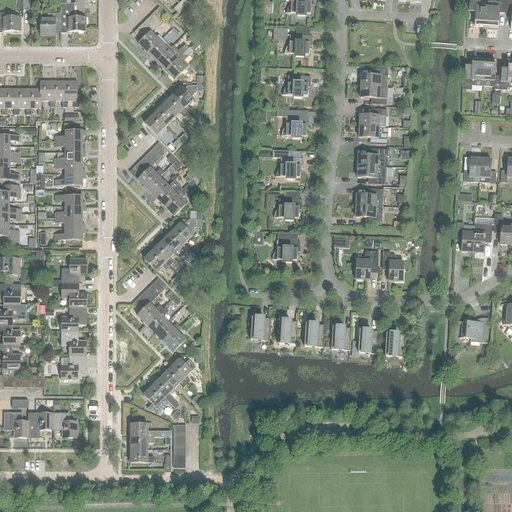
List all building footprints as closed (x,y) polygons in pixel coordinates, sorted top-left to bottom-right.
[(29,0),(18,0),(18,10),(30,10),(29,0)] [(185,0),(182,0),(178,5),(182,9),(188,3),(185,0)] [(290,0),(291,5),(289,7),(288,9),(287,11),(287,13),(286,13),(286,14),(297,14),(297,17),(305,17),(305,15),(311,15),(311,6),(313,6),(313,0),(290,0)] [(486,28),(487,8),(479,7),(478,1),(476,1),(476,0),(469,0),(469,12),(475,12),(474,27),(486,28)] [(487,8),(486,28),(498,28),(499,14),(505,14),(506,1),(500,0),(499,3),(488,2),(487,8)] [(265,14),(273,14),(273,3),(266,3),(265,14)] [(74,4),(60,4),(60,14),(60,34),(66,34),(66,32),(85,32),(85,18),(73,18),(73,5),(74,5),(74,4)] [(182,9),(178,5),(173,10),(177,13),(182,9)] [(159,8),(155,12),(163,20),(167,16),(159,8)] [(155,12),(151,16),(159,24),(163,20),(155,12)] [(0,13),(0,33),(1,34),(1,32),(20,32),(20,18),(9,18),(9,14),(0,13)] [(54,34),(60,34),(60,14),(47,14),(47,18),(40,18),(40,37),(54,37),(54,34)] [(151,16),(146,20),(155,28),(159,24),(151,16)] [(150,33),(151,33),(155,28),(146,20),(142,24),(150,33)] [(168,24),(173,29),(177,26),(171,20),(168,24)] [(142,24),(138,29),(146,37),(150,33),(142,24)] [(177,26),(173,29),(178,34),(181,31),(177,26)] [(142,41),(146,37),(138,29),(134,33),(142,41)] [(147,54),(162,40),(158,36),(156,38),(151,33),(150,33),(146,37),(142,41),(138,45),(147,54)] [(191,36),(187,40),(193,45),(196,41),(191,36)] [(295,55),(295,58),(303,58),(304,56),(309,56),(309,47),(312,47),(312,37),(290,36),(289,46),(288,48),(287,50),(286,52),(285,54),(284,54),(284,55),(295,55)] [(162,40),(147,54),(157,63),(169,51),(163,46),(166,44),(162,40)] [(197,42),(192,48),(195,51),(201,45),(197,42)] [(173,47),(169,51),(157,63),(165,72),(185,53),(189,49),(186,45),(178,52),(173,47)] [(185,53),(165,72),(174,81),(189,66),(185,61),(190,56),(189,56),(193,52),(189,49),(185,53)] [(471,86),(482,87),(484,61),(472,61),(471,71),(465,71),(464,91),(470,91),(471,86)] [(494,91),(500,91),(501,77),(495,77),(496,62),(484,61),(482,87),(494,88),(494,91)] [(507,78),(501,77),(500,91),(507,91),(507,89),(511,89),(511,63),(508,63),(507,78)] [(360,87),(361,88),(387,88),(388,71),(375,70),(375,76),(361,76),(361,87),(360,87)] [(171,97),(184,110),(193,101),(191,99),(197,92),(202,92),(203,77),(197,77),(196,87),(188,87),(183,91),(180,88),(171,97)] [(310,88),(310,78),(288,77),(288,87),(286,89),(285,91),(284,93),(284,95),(282,95),(282,96),(294,96),(294,98),(302,99),(302,97),(307,97),(308,88),(310,88)] [(55,102),(51,102),(52,81),(39,81),(39,89),(39,102),(40,102),(49,102),(49,108),(53,108),(55,102)] [(67,102),(64,101),(64,81),(52,81),(51,102),(55,102),(61,102),(61,108),(65,108),(67,102)] [(64,81),(64,101),(67,102),(73,102),(73,108),(77,108),(79,102),(76,102),(76,81),(64,81)] [(386,106),(387,88),(361,88),(360,99),(374,99),(374,105),(386,106)] [(19,109),(16,109),(16,89),(4,89),(4,110),(7,109),(13,109),(13,116),(17,116),(19,109)] [(31,109),(28,109),(28,89),(16,89),(16,109),(19,109),(26,109),(26,116),(29,116),(31,109)] [(28,89),(28,109),(31,109),(37,109),(37,116),(41,116),(43,109),(40,109),(40,102),(39,102),(39,89),(28,89)] [(188,114),(184,110),(171,97),(162,106),(175,119),(179,114),(183,119),(188,114)] [(175,119),(162,106),(153,115),(166,128),(175,119)] [(359,127),(379,128),(385,128),(386,110),(374,110),(373,116),(360,116),(359,127),(358,127),(359,127)] [(286,118),(286,128),(285,130),(283,134),(282,136),(281,136),(281,137),(292,137),(292,139),(300,140),(300,138),(306,138),(306,129),(309,129),(308,129),(309,119),(297,118),(297,112),(276,111),(276,118),(286,118)] [(166,128),(153,115),(144,124),(157,136),(166,128)] [(198,124),(193,130),(197,134),(202,128),(198,124)] [(388,128),(385,128),(379,128),(359,127),(359,138),(372,139),(372,145),(387,146),(388,128)] [(55,138),(55,143),(82,143),(82,137),(85,137),(85,132),(64,132),(64,138),(55,138)] [(182,144),(187,139),(183,135),(178,140),(182,144)] [(0,148),(10,148),(10,142),(19,143),(19,137),(0,137),(0,148)] [(178,140),(173,145),(177,149),(182,144),(178,140)] [(82,143),(55,143),(55,148),(64,148),(64,154),(85,154),(85,149),(82,149),(82,143)] [(162,156),(167,151),(158,143),(154,147),(162,156)] [(154,147),(150,151),(158,160),(162,156),(154,147)] [(0,159),(19,159),(19,154),(9,154),(10,148),(0,148),(0,159)] [(357,167),(358,167),(386,169),(389,169),(389,168),(384,168),(385,157),(389,158),(390,151),(372,150),(372,156),(358,156),(358,167),(357,167)] [(150,151),(145,156),(153,165),(158,160),(150,151)] [(272,151),(272,159),(281,159),(280,169),(279,171),(278,173),(277,175),(277,177),(275,177),(275,178),(286,178),(286,180),(295,181),(295,178),(300,179),(300,170),(303,170),(303,160),(291,159),(291,152),(272,151)] [(85,154),(64,154),(57,154),(57,159),(55,159),(55,165),(82,165),(82,158),(85,158),(85,154)] [(145,156),(141,160),(149,169),(153,165),(145,156)] [(172,165),(176,161),(171,156),(167,160),(172,165)] [(481,159),(479,184),(495,185),(496,173),(490,173),(491,160),(489,160),(489,158),(483,158),(483,160),(481,159)] [(0,169),(9,170),(9,164),(19,164),(19,159),(0,159),(0,169)] [(464,171),(463,183),(479,184),(481,159),(470,159),(469,171),(464,171)] [(511,178),(511,159),(508,159),(507,172),(501,171),(500,183),(506,184),(507,178),(511,178)] [(145,173),(149,169),(141,160),(137,165),(145,173)] [(178,170),(181,166),(176,161),(172,165),(178,170)] [(82,165),(55,165),(55,170),(64,170),(64,176),(84,176),(84,171),(82,171),(82,165)] [(137,165),(133,169),(141,177),(145,173),(137,165)] [(386,169),(358,167),(357,178),(371,179),(371,185),(386,186),(386,169)] [(9,176),(9,170),(0,169),(0,180),(19,181),(19,176),(9,176)] [(159,169),(154,174),(149,169),(145,173),(141,177),(137,181),(147,191),(159,178),(163,174),(159,169)] [(190,172),(187,176),(192,181),(196,178),(190,172)] [(84,176),(64,176),(64,181),(55,181),(55,187),(81,187),(82,180),(84,180),(84,176)] [(155,199),(168,187),(159,178),(147,191),(155,199)] [(45,181),(36,181),(36,192),(43,192),(45,192),(45,181)] [(0,204),(9,204),(9,199),(19,199),(19,187),(4,187),(4,194),(0,193),(0,204)] [(172,192),(168,187),(155,199),(164,208),(176,196),(181,191),(177,187),(172,192)] [(355,207),(356,207),(382,208),(383,190),(370,190),(370,196),(356,196),(356,207),(355,207)] [(185,195),(181,191),(176,196),(164,208),(173,217),(186,205),(181,200),(185,195)] [(64,202),(64,208),(85,208),(85,204),(81,204),(81,197),(55,197),(55,202),(64,202)] [(302,201),(279,200),(279,210),(277,212),(276,214),(275,216),(275,218),(274,218),(274,219),(285,219),(285,221),(293,222),(293,219),(299,220),(299,211),(301,211),(302,210),(301,210),(302,201)] [(0,215),(18,216),(18,210),(9,210),(9,204),(0,204),(0,215)] [(356,207),(356,218),(369,219),(369,225),(382,226),(382,208),(356,207)] [(85,208),(64,208),(64,214),(55,214),(55,219),(81,219),(81,212),(85,212),(85,208)] [(18,221),(18,216),(0,215),(0,226),(9,227),(9,220),(18,221)] [(511,246),(511,233),(511,226),(502,226),(502,217),(494,216),(493,231),(501,232),(500,245),(511,246),(511,247),(511,246)] [(81,219),(55,219),(55,224),(64,224),(64,230),(84,230),(84,226),(81,226),(81,219)] [(182,227),(180,224),(171,233),(183,245),(192,236),(193,235),(193,229),(201,229),(201,221),(195,221),(188,221),(182,227)] [(473,254),(474,234),(474,227),(463,226),(464,224),(457,224),(456,239),(462,239),(461,253),(472,254),(473,254)] [(474,227),(474,234),(473,254),(484,254),(485,241),(491,241),(492,226),(474,225),(474,227)] [(9,232),(9,227),(0,226),(0,237),(3,238),(3,244),(18,244),(18,232),(9,232)] [(84,230),(64,230),(64,236),(55,235),(55,241),(81,241),(81,234),(84,234),(84,230)] [(183,245),(171,233),(162,242),(174,254),(183,245)] [(274,258),(273,260),(272,260),(272,261),(283,261),(283,263),(291,264),(291,261),(297,262),(297,253),(300,253),(300,252),(300,243),(296,242),(296,235),(278,234),(278,242),(277,242),(277,252),(276,254),(274,256),(274,258)] [(170,259),(174,254),(162,242),(153,251),(165,264),(165,263),(169,267),(173,263),(170,259)] [(169,267),(165,263),(165,264),(153,251),(143,260),(156,273),(161,267),(165,271),(169,267)] [(44,252),(36,252),(36,261),(44,261),(44,252)] [(378,268),(378,253),(365,252),(365,261),(356,261),(356,281),(370,281),(370,268),(378,268)] [(389,268),(389,282),(403,283),(403,263),(395,263),(395,256),(390,256),(390,253),(382,253),(382,268),(389,268)] [(0,273),(3,274),(3,286),(13,286),(13,278),(19,278),(19,260),(0,260),(0,273)] [(201,264),(198,260),(192,265),(196,269),(201,264)] [(45,281),(45,284),(52,284),(60,284),(78,284),(78,276),(86,276),(86,261),(69,261),(69,271),(60,270),(60,281),(45,281)] [(177,276),(181,280),(186,275),(182,271),(177,276)] [(181,280),(177,276),(172,281),(176,285),(181,280)] [(157,280),(153,284),(161,293),(165,289),(157,280)] [(78,295),(78,284),(60,284),(60,300),(69,300),(68,309),(86,309),(86,295),(78,295)] [(157,297),(161,293),(153,284),(148,289),(157,297)] [(3,307),(20,307),(21,287),(13,286),(3,286),(0,286),(0,296),(3,297),(3,307)] [(148,289),(144,293),(153,302),(157,297),(148,289)] [(166,296),(171,301),(175,297),(170,292),(166,296)] [(140,297),(148,306),(149,305),(153,302),(144,293),(140,297)] [(144,310),(148,306),(140,297),(136,301),(144,310)] [(175,297),(171,301),(177,306),(181,302),(175,297)] [(136,301),(132,305),(140,314),(144,310),(136,301)] [(136,318),(146,327),(158,315),(158,314),(163,309),(160,307),(158,307),(154,311),(149,305),(148,306),(144,310),(140,314),(136,318)] [(511,305),(499,305),(499,306),(506,306),(506,314),(505,314),(504,325),(503,325),(503,326),(511,326),(511,305)] [(26,307),(20,307),(3,307),(3,313),(0,313),(0,326),(12,327),(12,321),(26,322),(26,307)] [(196,313),(190,308),(186,312),(191,317),(196,313)] [(86,309),(68,309),(68,319),(60,319),(60,333),(78,333),(78,324),(86,324),(86,309)] [(158,314),(158,315),(146,327),(154,336),(167,324),(162,319),(168,313),(163,309),(158,314)] [(252,318),(250,341),(269,342),(270,319),(270,321),(264,320),(264,319),(252,318)] [(488,344),(489,328),(489,320),(482,319),(478,322),(478,324),(472,324),(472,323),(471,323),(471,324),(459,323),(459,324),(463,324),(462,338),(458,338),(458,339),(470,340),(470,344),(471,344),(471,343),(488,344)] [(279,321),(277,344),(296,345),(297,322),(296,324),(290,323),(291,322),(279,321)] [(163,345),(176,333),(180,329),(176,325),(172,329),(167,324),(154,336),(163,345)] [(317,325),(305,324),(304,347),(323,348),(324,325),(323,325),(323,327),(317,327),(317,325)] [(12,327),(0,326),(0,332),(3,333),(3,346),(2,347),(12,347),(20,347),(20,333),(12,333),(12,327)] [(344,328),(332,327),(331,350),(350,352),(351,329),(350,329),(350,330),(344,330),(344,328)] [(359,331),(358,354),(376,355),(378,332),(377,332),(377,333),(371,333),(371,331),(359,331)] [(78,333),(60,333),(60,347),(68,347),(68,356),(86,357),(86,343),(78,343),(78,333)] [(182,353),(184,353),(190,347),(176,333),(163,345),(172,354),(177,349),(182,353)] [(398,336),(398,335),(386,334),(385,357),(403,358),(405,335),(404,335),(404,337),(398,336)] [(4,377),(11,377),(17,377),(20,377),(20,357),(12,357),(12,347),(2,347),(3,346),(0,346),(0,364),(3,365),(3,377),(4,377)] [(449,349),(448,362),(450,363),(457,356),(451,350),(449,349)] [(64,360),(64,367),(60,367),(60,381),(78,381),(78,371),(86,371),(86,357),(68,356),(68,360),(64,360)] [(184,366),(179,360),(170,369),(186,386),(190,383),(185,378),(195,369),(188,361),(184,366)] [(186,386),(170,369),(161,378),(173,390),(178,385),(183,390),(186,386)] [(168,395),(173,390),(161,378),(152,387),(169,404),(176,410),(180,407),(168,395)] [(169,404),(152,387),(143,396),(152,405),(147,410),(158,415),(169,404)] [(201,400),(197,396),(192,401),(195,405),(201,400)] [(175,421),(181,415),(177,411),(172,417),(175,421)] [(28,422),(22,422),(22,414),(4,414),(3,431),(13,432),(13,439),(28,439),(28,422)] [(28,422),(28,439),(39,439),(39,432),(52,432),(53,414),(28,414),(28,422)] [(53,414),(52,432),(61,432),(61,440),(77,440),(77,422),(67,422),(67,415),(53,414)] [(130,426),(130,438),(154,439),(164,439),(171,439),(171,432),(148,433),(148,426),(130,426)] [(154,439),(130,438),(130,451),(147,451),(147,445),(154,445),(154,439)] [(147,451),(130,451),(130,464),(153,464),(153,458),(148,458),(147,451)]
